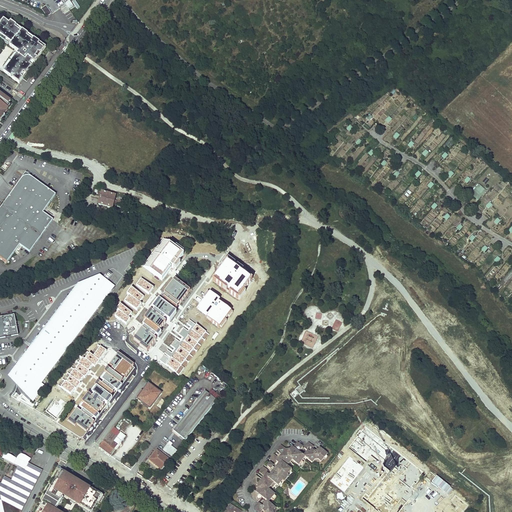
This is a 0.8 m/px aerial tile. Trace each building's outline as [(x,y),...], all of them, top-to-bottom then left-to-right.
[(72,1),(60,7),(64,13),(75,7),(72,1)] [(42,9),(47,17),(52,13),(47,5),(42,9)] [(2,18),(0,20),(0,34),(10,42),(8,44),(15,49),(17,50),(4,69),(3,70),(19,81),(22,76),(20,75),(23,71),(25,72),(31,64),(28,63),(31,59),(34,60),(36,56),(34,55),(37,51),(39,52),(43,47),(37,43),(38,41),(32,36),(31,39),(25,35),(27,32),(21,28),(19,30),(14,26),(15,24),(9,20),(7,22),(2,18)] [(0,34),(0,37),(8,44),(10,42),(0,34)] [(15,49),(2,68),(4,69),(17,50),(15,49)] [(53,53),(49,50),(43,60),(46,62),(53,53)] [(0,116),(1,115),(2,115),(8,107),(6,106),(10,100),(0,92),(0,116)] [(53,220),(43,213),(55,195),(32,178),(30,177),(27,177),(25,177),(23,178),(21,180),(0,209),(0,257),(7,263),(19,245),(30,252),(53,220)] [(479,184),(470,194),(477,201),(487,191),(479,184)] [(98,204),(112,207),(116,194),(102,191),(98,204)] [(183,255),(162,241),(143,269),(163,283),(183,255)] [(251,279),(226,259),(212,280),(238,299),(251,279)] [(107,270),(103,276),(107,280),(112,274),(107,270)] [(42,383),(115,286),(100,275),(87,281),(25,363),(22,369),(22,370),(21,377),(23,385),(27,393),(34,400),(45,386),(42,383)] [(33,402),(34,400),(27,393),(23,385),(21,377),(22,370),(22,369),(25,363),(87,281),(77,285),(45,327),(31,345),(7,377),(33,402)] [(153,288),(143,281),(139,287),(149,293),(153,288)] [(187,291),(172,281),(164,293),(179,304),(187,291)] [(143,297),(134,291),(130,296),(139,302),(143,297)] [(233,309),(209,292),(196,309),(221,326),(233,309)] [(141,304),(131,297),(128,303),(137,309),(141,304)] [(178,308),(163,297),(154,309),(169,320),(178,308)] [(132,312),(122,305),(119,311),(128,317),(132,312)] [(165,322),(150,311),(142,323),(157,334),(165,322)] [(130,319),(121,313),(117,318),(126,325),(130,319)] [(0,339),(18,336),(14,314),(0,316),(0,339)] [(206,333),(189,320),(187,324),(194,329),(191,332),(182,326),(176,334),(184,340),(182,343),(175,337),(169,346),(176,351),(174,354),(167,349),(159,360),(178,375),(184,368),(182,365),(206,333)] [(332,328),(337,331),(342,323),(336,320),(332,328)] [(156,339),(142,329),(133,341),(148,352),(156,339)] [(307,331),(302,339),(312,346),(318,338),(307,331)] [(107,351),(100,346),(93,356),(89,353),(85,359),(83,358),(79,364),(80,365),(75,372),(73,371),(70,376),(71,376),(67,382),(65,381),(61,387),(71,395),(75,390),(76,391),(81,384),(79,383),(84,377),(85,378),(89,372),(88,372),(92,366),(95,367),(107,351)] [(133,364),(118,354),(109,366),(124,376),(133,364)] [(123,379),(108,369),(100,381),(115,391),(123,379)] [(114,392),(99,381),(90,393),(105,404),(114,392)] [(150,407),(161,393),(148,384),(138,398),(150,407)] [(205,390),(173,430),(186,440),(217,400),(205,390)] [(61,400),(58,398),(60,396),(60,395),(56,392),(54,396),(53,395),(51,398),(54,399),(46,411),(56,419),(67,405),(61,401),(61,400),(60,400),(61,400)] [(104,406),(89,395),(80,407),(95,418),(104,406)] [(69,402),(60,396),(58,398),(61,400),(60,400),(61,400),(61,401),(67,405),(69,402)] [(157,405),(162,409),(167,402),(161,398),(157,405)] [(93,420),(78,410),(70,422),(85,432),(93,420)] [(114,426),(113,428),(118,431),(113,438),(114,439),(113,441),(118,444),(110,454),(111,455),(126,435),(114,426)] [(392,471),(370,497),(381,506),(376,511),(397,511),(412,494),(411,486),(422,473),(367,427),(350,448),(366,461),(372,454),(392,471)] [(118,431),(113,428),(99,446),(110,454),(118,444),(113,441),(114,439),(113,438),(118,431)] [(163,450),(173,457),(178,449),(169,442),(163,450)] [(285,449),(281,445),(276,450),(281,454),(278,458),(273,454),(269,459),(274,463),(275,461),(278,463),(274,468),(273,469),(268,475),(266,473),(267,471),(262,467),(258,472),(263,476),(260,479),(256,476),(251,481),(256,485),(256,486),(262,486),(262,489),(256,489),(254,492),(256,493),(252,497),(257,502),(261,497),(266,501),(261,506),(258,503),(254,508),(258,511),(259,511),(261,510),(263,511),(264,511),(267,511),(266,511),(272,511),(273,511),(275,508),(268,502),(271,498),(274,494),(274,493),(268,488),(270,485),(273,482),(275,484),(276,485),(278,482),(279,483),(281,480),(285,475),(287,472),(286,472),(289,469),(288,468),(286,466),(288,463),(291,460),(297,465),(298,464),(301,461),(304,457),(311,463),(313,460),(317,459),(320,461),(323,458),(326,455),(327,454),(319,447),(316,451),(317,453),(313,453),(313,451),(311,449),(313,447),(308,442),(304,447),(307,450),(303,455),(298,451),(302,446),(298,442),(293,448),(291,446),(289,449),(290,454),(287,455),(287,449),(285,449)] [(163,469),(170,460),(157,450),(150,459),(163,469)] [(364,467),(350,456),(331,481),(345,491),(364,467)] [(4,511),(2,500),(22,510),(42,470),(29,463),(25,470),(19,466),(12,480),(5,476),(1,483),(0,482),(0,511),(4,511)] [(55,477),(57,478),(61,471),(67,475),(68,474),(60,469),(55,477)] [(54,511),(53,511),(54,509),(56,506),(61,497),(63,494),(64,493),(69,496),(68,498),(71,499),(76,502),(84,507),(91,511),(92,509),(97,502),(101,495),(99,494),(87,487),(72,477),(67,475),(61,471),(57,478),(52,486),(50,489),(50,488),(48,491),(41,502),(42,502),(36,511),(54,511)] [(72,476),(72,477),(87,487),(88,486),(83,483),(77,480),(77,479),(72,476)] [(20,511),(22,510),(2,500),(4,511),(20,511)] [(238,511),(240,510),(229,503),(224,511),(231,511),(233,510),(236,511),(238,511)]
